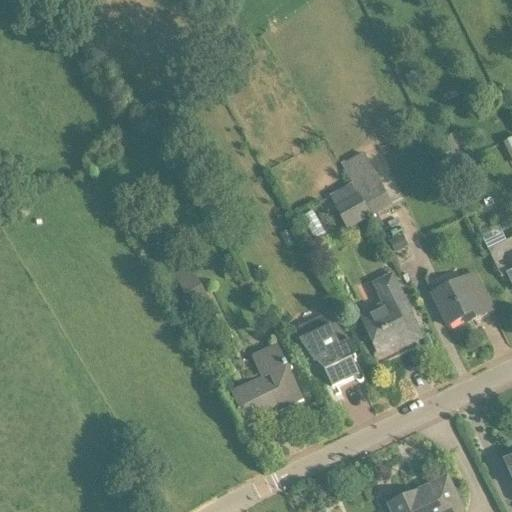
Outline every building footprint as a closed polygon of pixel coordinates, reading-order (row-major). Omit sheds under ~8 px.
[(511,140),(508,142),(504,144),(503,145),(511,162),(511,140)] [(343,170),(354,189),(370,219),(393,207),(366,157),(343,170)] [(332,201),(348,231),(370,219),(354,189),(332,201)] [(511,240),(488,252),(501,280),(508,276),(511,284),(511,240)] [(173,277),(192,311),(208,302),(189,268),(173,277)] [(493,313),(475,276),(433,296),(448,328),(465,320),(468,326),(493,313)] [(422,338),(394,279),(374,288),(384,309),(361,319),(371,342),(375,341),(387,366),(419,351),(415,341),(422,338)] [(320,375),(325,372),(332,388),(360,376),(352,360),(357,358),(350,342),(341,346),(328,317),(298,331),(313,364),(314,363),(320,375)] [(266,378),(248,387),(231,395),(239,411),(237,415),(241,417),(247,429),(287,410),(293,412),(295,406),(304,402),(291,374),(293,370),(288,368),(278,346),(265,352),(266,355),(257,359),(266,378)] [(461,511),(450,487),(420,501),(418,494),(390,507),(392,511),(461,511)]
